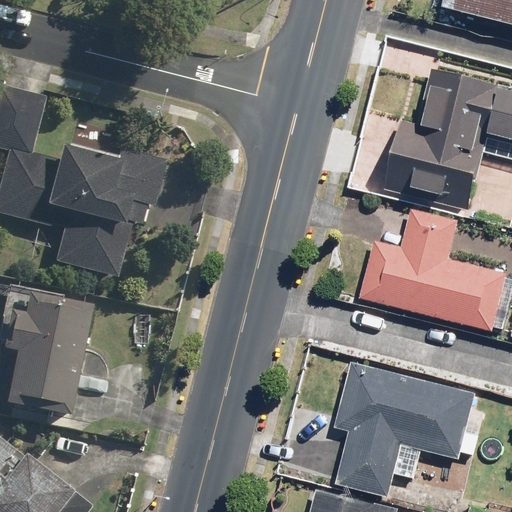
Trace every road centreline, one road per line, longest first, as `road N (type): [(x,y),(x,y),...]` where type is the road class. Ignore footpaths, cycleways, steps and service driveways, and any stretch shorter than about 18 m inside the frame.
road 1 (secondary): [(296,106),(192,511)]
road 2 (residential): [(296,106),(0,26)]
